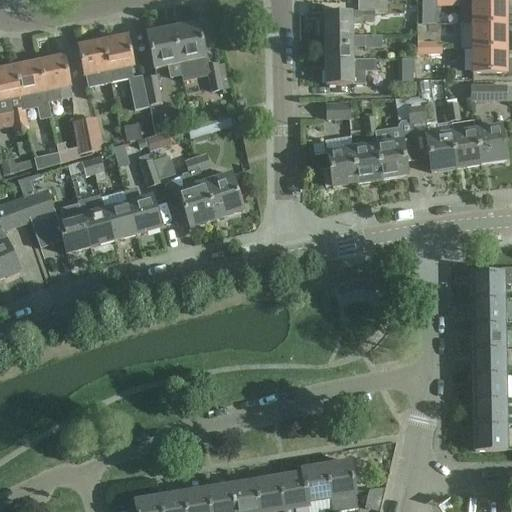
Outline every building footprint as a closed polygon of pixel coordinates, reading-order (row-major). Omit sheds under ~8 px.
[(435,0),(436,8),(448,8),(447,0),(435,0)] [(447,0),(448,8),(460,8),(459,0),(447,0)] [(505,2),(472,2),(472,26),(505,26),(505,2)] [(324,39),(351,39),(351,27),(361,27),(361,24),(374,23),(374,17),(386,17),(386,3),(357,3),(357,14),(324,15),(324,26),(318,26),(318,39),(324,39)] [(172,31),(180,66),(205,61),(198,25),(172,31)] [(472,51),(505,51),(505,26),(472,26),(460,26),(460,50),(472,51)] [(180,66),(172,31),(146,36),(153,71),(167,69),(170,81),(182,79),(180,66)] [(417,35),(417,45),(417,56),(441,56),(441,45),(423,45),(423,35),(417,35)] [(325,63),(352,63),(352,50),(364,50),(364,51),(381,51),(381,38),(351,39),(324,39),(325,63)] [(102,45),(110,86),(128,82),(134,113),(149,111),(142,78),(133,80),(130,69),(132,68),(127,40),(114,43),(114,40),(104,42),(105,45),(102,45)] [(110,86),(102,45),(90,48),(90,45),(80,47),(81,50),(78,50),(83,78),(85,78),(88,90),(110,86)] [(505,51),(472,51),(472,76),(505,76),(505,51)] [(45,94),(47,105),(71,101),(69,89),(63,61),(51,63),(50,61),(41,63),(41,65),(39,66),(45,94)] [(352,63),(325,63),(325,87),(363,87),(363,74),(375,74),(375,72),(383,72),(382,62),(352,63)] [(413,62),(402,62),(402,83),(413,83),(413,62)] [(419,62),(419,78),(452,79),(452,63),(419,62)] [(45,94),(39,66),(27,68),(26,66),(17,68),(17,70),(15,71),(24,113),(36,110),(38,122),(50,119),(47,105),(45,94)] [(211,94),(223,92),(217,66),(206,69),(211,94)] [(24,113),(15,71),(3,73),(2,71),(0,71),(0,117),(10,115),(14,137),(28,134),(24,113)] [(144,81),(150,107),(161,104),(156,79),(144,81)] [(419,84),(418,94),(450,95),(450,85),(419,84)] [(413,98),(413,86),(391,87),(391,98),(413,98)] [(505,104),(505,89),(470,89),(470,104),(505,104)] [(245,110),(244,102),(235,104),(237,112),(245,110)] [(450,136),(452,136),(451,126),(436,128),(435,123),(425,125),(422,105),(407,107),(409,123),(410,123),(416,164),(429,163),(430,175),(455,172),(450,136)] [(326,107),(326,122),(349,122),(349,107),(326,107)] [(458,107),(446,108),(448,124),(460,122),(458,107)] [(187,129),(191,141),(230,129),(227,118),(187,129)] [(366,137),(375,135),(373,119),(363,121),(366,137)] [(86,123),(92,154),(103,151),(97,121),(86,123)] [(92,154),(86,123),(73,125),(79,156),(92,154)] [(407,179),(405,166),(416,164),(410,123),(409,123),(401,124),(398,128),(398,130),(397,131),(375,134),(377,147),(376,147),(381,183),(407,179)] [(124,130),(127,143),(140,141),(138,128),(124,130)] [(475,133),(480,168),(505,164),(502,143),(507,142),(505,128),(475,133)] [(450,136),(455,172),(480,168),(475,133),(452,136),(450,136)] [(147,142),(150,152),(171,146),(168,136),(147,142)] [(357,186),(352,151),(350,140),(325,144),(327,155),(329,173),(323,174),(326,189),(332,188),(332,190),(357,186)] [(352,151),(357,186),(381,183),(376,147),(352,151)] [(61,166),(58,156),(34,161),(36,173),(61,166)] [(196,161),(200,173),(209,170),(205,158),(196,161)] [(91,162),(95,177),(104,175),(99,159),(91,162)] [(3,178),(35,170),(33,161),(15,166),(14,160),(1,163),(3,178)] [(200,173),(196,161),(186,164),(190,176),(200,173)] [(95,177),(91,162),(68,169),(71,180),(85,176),(86,180),(95,177)] [(148,190),(159,187),(153,168),(142,171),(148,190)] [(204,184),(216,223),(243,214),(230,176),(204,184)] [(23,201),(25,200),(34,196),(36,196),(30,180),(17,184),(23,201)] [(216,223),(204,184),(177,193),(190,231),(216,223)] [(124,194),(127,206),(136,238),(160,231),(151,199),(139,202),(136,190),(124,194)] [(36,196),(44,220),(55,216),(52,209),(46,192),(36,196)] [(43,220),(44,220),(36,196),(34,196),(25,200),(34,224),(43,220)] [(113,244),(104,212),(101,198),(77,204),(81,218),(90,250),(113,244)] [(3,208),(12,232),(25,227),(16,203),(3,208)] [(136,238),(127,206),(104,212),(113,244),(136,238)] [(12,232),(3,208),(0,208),(0,232),(1,235),(12,232)] [(90,250),(81,218),(57,225),(66,257),(90,250)] [(0,246),(0,282),(19,274),(5,244),(0,246)] [(472,302),(503,302),(502,287),(511,286),(511,270),(501,271),(501,276),(471,276),(472,302)] [(0,300),(24,290),(19,279),(0,287),(0,300)] [(503,302),(472,302),(472,327),(503,327),(503,302)] [(503,327),(472,327),(472,352),(503,352),(503,327)] [(503,352),(472,352),(473,378),(504,377),(503,352)] [(504,377),(473,378),(473,403),(504,402),(504,377)] [(504,402),(473,403),(474,428),(505,427),(504,402)] [(505,427),(474,428),(474,454),(505,453),(505,427)] [(325,468),(331,502),(356,498),(350,464),(325,468)] [(331,502),(325,468),(302,472),(308,510),(316,509),(315,505),(331,502)] [(295,511),(308,510),(302,472),(301,472),(302,476),(278,480),(283,511),(295,511)] [(255,484),(259,511),(283,511),(278,480),(255,484)] [(230,488),(234,511),(259,511),(255,484),(230,488)] [(234,511),(230,488),(207,492),(209,511),(234,511)] [(209,511),(207,492),(183,496),(185,511),(209,511)] [(160,511),(185,511),(183,496),(159,500),(160,511)] [(160,511),(159,500),(134,504),(135,511),(160,511)]
